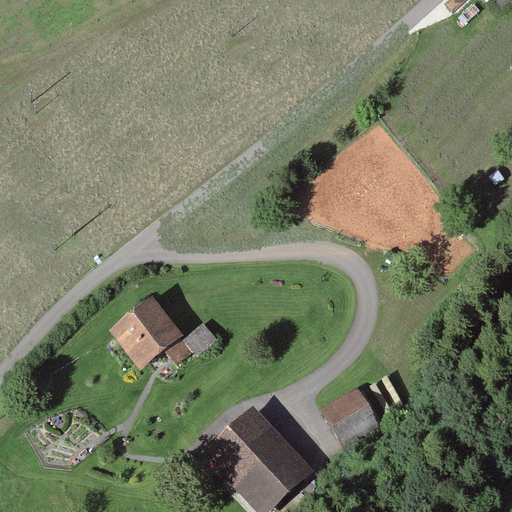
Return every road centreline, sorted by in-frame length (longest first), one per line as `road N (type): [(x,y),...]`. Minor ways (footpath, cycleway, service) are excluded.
road 1 (track): [(0,381),(50,325),(434,0)]
road 2 (track): [(170,506),(192,458),(236,415),(316,382),(359,344),(368,280),(355,256),(328,248),(140,249)]
